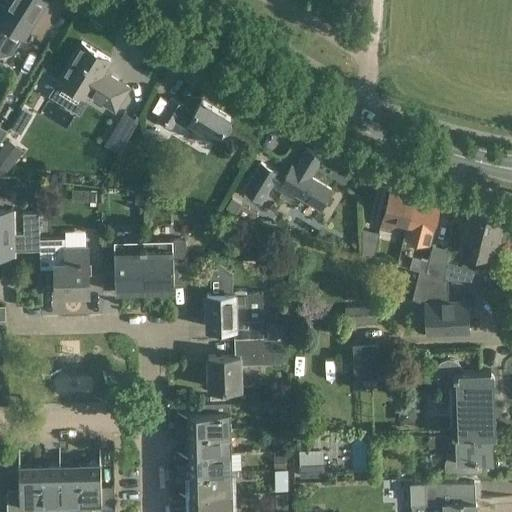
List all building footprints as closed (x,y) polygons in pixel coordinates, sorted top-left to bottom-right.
[(0,2),(0,59),(13,57),(33,23),(32,23),(46,0),(7,0),(4,5),(0,2)] [(114,110),(129,87),(103,71),(110,59),(81,41),(58,79),(91,99),(93,96),(114,110)] [(171,98),(159,118),(161,120),(159,123),(170,129),(171,126),(174,121),(189,131),(193,125),(217,139),(230,117),(202,101),(201,100),(193,114),(182,107),(183,105),(171,98)] [(118,127),(106,146),(118,153),(129,134),(137,120),(126,114),(118,127)] [(143,143),(156,143),(156,129),(143,129),(143,143)] [(8,137),(0,147),(0,164),(7,170),(23,149),(8,137)] [(310,176),(321,156),(306,147),(295,167),(292,165),(286,174),(261,160),(242,191),(262,203),(272,184),(293,196),(294,193),(320,207),(331,188),(310,176)] [(401,221),(408,222),(415,194),(390,187),(380,226),(399,231),(401,221)] [(95,202),(96,190),(86,190),(85,201),(95,202)] [(135,191),(135,203),(144,203),(144,191),(135,191)] [(440,200),(415,194),(408,222),(414,224),(411,234),(430,239),(440,200)] [(232,198),(226,208),(234,213),(240,203),(232,198)] [(469,207),(458,250),(493,259),(503,216),(469,207)] [(0,253),(14,253),(13,249),(39,249),(39,211),(23,211),(23,232),(13,232),(13,210),(0,210),(0,253)] [(373,257),(379,232),(362,229),(361,254),(373,257)] [(40,243),(39,243),(39,249),(39,254),(40,254),(40,268),(55,267),(56,294),(89,293),(87,243),(65,244),(64,237),(39,238),(40,243)] [(174,286),(174,275),(186,275),(185,239),(172,240),(143,241),(145,291),(174,290),(174,286)] [(224,239),(215,247),(222,255),(231,247),(224,239)] [(104,278),(115,278),(116,288),(116,292),(145,291),(143,241),(114,242),(103,242),(104,278)] [(432,244),(425,272),(445,278),(447,261),(448,249),(432,244)] [(470,285),(475,269),(473,269),(456,264),(447,261),(445,278),(446,279),(451,280),(470,285)] [(210,293),(207,293),(207,327),(235,326),(235,339),(263,338),(263,316),(247,317),(247,292),(246,292),(246,289),(242,289),(239,289),(234,289),(235,293),(232,293),(232,276),(217,265),(210,271),(210,293)] [(467,299),(447,299),(446,279),(445,278),(425,272),(419,271),(412,297),(423,301),(425,333),(468,331),(467,299)] [(375,305),(351,306),(351,321),(376,320),(375,305)] [(287,320),(266,321),(267,337),(287,336),(287,320)] [(209,351),(210,336),(195,335),(195,351),(209,351)] [(236,355),(208,355),(209,387),(241,387),(240,364),(260,363),(260,353),(287,352),(286,338),(263,338),(235,339),(236,355)] [(352,342),(353,378),(380,376),(378,341),(352,342)] [(450,434),(490,433),(492,433),(490,370),(463,371),(462,368),(460,364),(457,361),(453,359),(448,358),(443,359),(440,361),(436,364),(435,368),(434,371),(434,375),(435,378),(437,381),(440,384),(444,386),(448,387),(450,434)] [(204,412),(186,412),(187,426),(176,426),(176,434),(238,432),(238,427),(230,427),(229,402),(204,402),(204,412)] [(238,437),(238,432),(176,434),(176,440),(187,440),(187,454),(230,453),(230,437),(238,437)] [(491,458),(490,433),(450,434),(450,436),(452,435),(452,436),(456,436),(457,453),(452,454),(449,455),(446,457),(444,460),(444,462),(444,473),(483,472),(483,459),(491,458)] [(428,435),(428,447),(442,446),(442,435),(428,435)] [(323,449),(300,449),(301,476),(324,475),(323,449)] [(177,465),(177,474),(240,472),(239,467),(231,467),(230,453),(187,454),(188,465),(177,465)] [(287,455),(274,455),(275,472),(276,472),(287,471),(287,455)] [(61,503),(60,460),(40,461),(41,504),(45,504),(45,509),(61,509),(61,503)] [(61,503),(80,503),(79,460),(60,460),(61,503)] [(79,460),(80,503),(100,503),(100,510),(114,510),(113,485),(101,485),(101,460),(79,460)] [(20,511),(21,504),(41,504),(40,461),(18,461),(19,487),(7,488),(7,511),(20,511)] [(287,471),(276,472),(276,492),(288,492),(289,492),(288,471),(287,471)] [(240,477),(240,472),(177,474),(177,481),(188,480),(188,493),(231,492),(231,477),(240,477)] [(475,511),(474,480),(409,482),(410,483),(402,484),(402,503),(410,503),(410,504),(443,503),(443,511),(475,511)] [(177,506),(177,511),(240,511),(241,508),(232,508),(231,492),(188,493),(189,506),(177,506)] [(288,511),(288,497),(275,497),(275,511),(288,511)]
